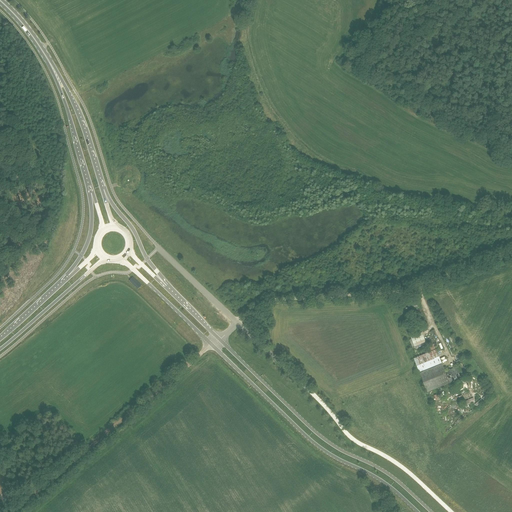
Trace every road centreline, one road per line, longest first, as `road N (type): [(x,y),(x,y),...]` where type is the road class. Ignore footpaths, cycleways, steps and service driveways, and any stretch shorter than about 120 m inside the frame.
road 1 (unclassified): [(436,511),(400,480),(322,435),(219,339)]
road 2 (unclassified): [(210,344),(304,431),(420,511)]
road 3 (track): [(10,511),(204,350)]
road 4 (unclassified): [(236,322),(278,299),(424,282)]
road 5 (unclassified): [(236,322),(158,248),(110,186)]
road 6 (secondary): [(0,349),(105,258)]
road 7 (secondary): [(102,189),(84,127),(55,74)]
road 8 (unclassified): [(120,259),(210,344)]
road 9 (secondary): [(55,74),(91,190)]
